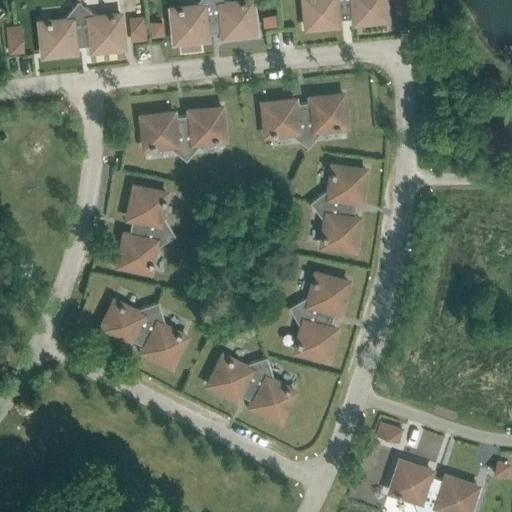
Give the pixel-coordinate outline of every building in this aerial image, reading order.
[(219,0),(209,0),(202,9),(178,10),(183,43),(214,40),(213,34),(225,33),(225,32),(219,0)] [(239,5),(231,0),(219,0),(225,32),(230,31),(231,38),(263,34),(259,3),(239,5)] [(345,18),(352,18),(350,0),(309,0),(316,29),(346,24),(345,18)] [(351,0),(354,19),(361,18),(362,23),(395,21),(391,0),(351,0)] [(407,0),(395,0),(396,13),(409,12),(407,0)] [(86,2),(86,3),(90,47),(98,46),(99,50),(132,48),(128,15),(105,19),(86,2)] [(83,47),(89,47),(90,47),(86,3),(70,22),(47,23),(52,56),(83,53),(83,47)] [(277,15),(264,15),(265,26),(277,25),(277,15)] [(145,16),(131,17),(133,39),(147,38),(145,16)] [(163,21),(151,22),(153,36),(165,34),(163,21)] [(10,50),(18,50),(23,49),(21,24),(15,25),(8,26),(10,50)] [(307,126),(298,137),(309,146),(325,126),(347,124),(344,91),(312,95),(312,100),(304,101),(307,126)] [(307,126),(304,101),(296,102),(296,96),(263,100),(267,132),(289,130),(298,137),(307,126)] [(182,144),(177,150),(187,159),(203,139),(225,137),(222,105),(190,108),(190,113),(182,114),(185,139),(182,144)] [(164,147),(173,155),(177,150),(182,144),(179,118),(171,119),(171,114),(138,118),(142,150),(164,147)] [(329,205),(354,208),(355,200),(361,200),(364,168),(332,164),(330,187),(320,194),(329,205)] [(156,231),(165,242),(176,235),(161,215),(165,192),(133,187),(128,218),(133,219),(131,227),(156,231)] [(353,216),(354,208),(329,205),(320,194),(310,202),(325,222),(323,244),(355,248),(359,216),(353,216)] [(155,250),(165,242),(156,231),(131,227),(130,235),(125,234),(119,266),(151,272),(155,250)] [(308,312),(333,317),(334,309),(339,311),(347,279),(315,272),(310,294),(300,300),(308,312)] [(149,318),(163,313),(158,301),(135,308),(114,298),(100,327),(129,342),(131,337),(138,341),(149,318)] [(308,312),(300,300),(289,307),(302,328),(297,350),(328,358),(336,326),(331,325),(333,317),(308,312)] [(149,318),(138,341),(145,344),(143,349),(172,364),(186,335),(166,324),(163,313),(149,318)] [(239,392),(246,395),(258,373),(271,368),(267,356),(243,363),(223,353),(208,382),(237,396),(239,392)] [(258,373),(246,395),(253,399),(251,404),(280,419),(295,390),(275,380),(271,368),(258,373)] [(403,428),(381,420),(376,434),(399,442),(403,428)] [(14,428),(5,437),(15,446),(23,438),(14,428)] [(412,497),(417,507),(430,501),(438,476),(430,474),(432,469),(401,459),(391,489),(412,497)] [(511,463),(497,459),(493,473),(506,477),(511,463)] [(430,501),(417,507),(419,511),(438,511),(446,508),(457,511),(468,511),(478,485),(447,474),(446,479),(438,476),(430,501)] [(251,504),(266,511),(274,511),(288,488),(266,476),(251,504)]
